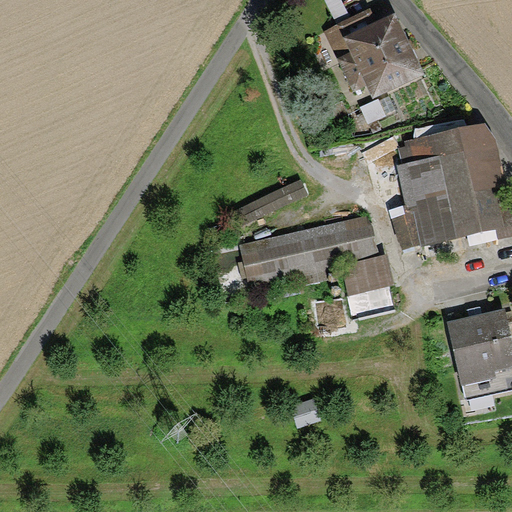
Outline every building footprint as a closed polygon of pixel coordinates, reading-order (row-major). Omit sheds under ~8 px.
[(366,87),(371,99),(420,79),(395,19),(374,28),(368,15),(325,32),(351,93),(366,87)] [(414,215),(422,248),(422,249),(498,233),(499,241),(511,237),(511,200),(507,201),(495,144),(483,129),(407,146),(407,149),(399,151),(403,167),(398,168),(407,209),(409,216),(414,215)] [(409,216),(407,209),(391,214),(404,254),(422,248),(414,215),(409,216)] [(241,243),(249,285),(342,266),(347,294),(389,285),(383,256),(375,258),(366,218),(241,243)] [(450,327),(466,401),(511,391),(511,364),(502,316),(450,327)]
